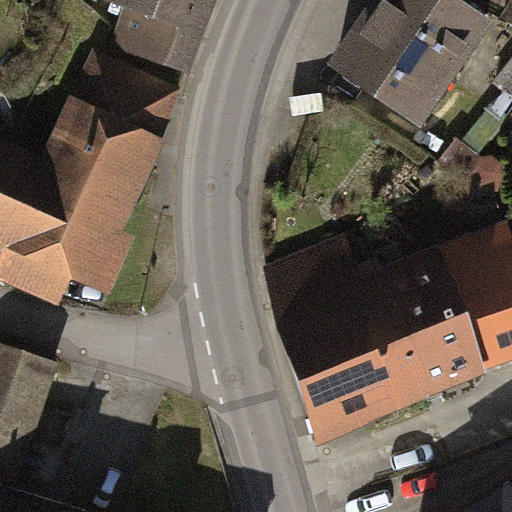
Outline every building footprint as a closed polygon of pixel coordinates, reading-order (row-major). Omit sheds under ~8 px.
[(236,0),(103,0),(127,7),(115,46),(213,76),(236,0)] [(509,22),(476,0),(395,0),(351,66),(440,125),(509,22)] [(58,159),(0,135),(0,248),(15,255),(3,284),(74,313),(86,282),(124,297),(206,94),(101,52),(58,159)] [(361,235),(268,271),(338,449),(510,382),(506,372),(511,369),(511,219),(376,273),(361,235)] [(0,511),(120,511),(35,485),(71,370),(0,347),(0,511)] [(511,511),(511,494),(485,511),(511,511)]
